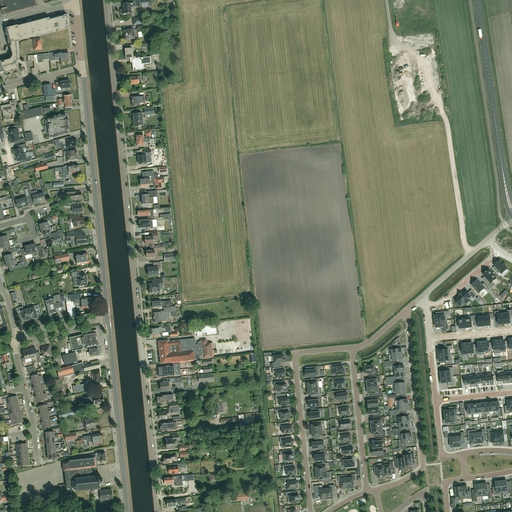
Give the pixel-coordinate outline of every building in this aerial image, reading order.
[(0,0),(0,2),(3,16),(38,7),(35,0),(0,0)] [(123,4),(123,9),(120,9),(120,10),(121,10),(121,14),(131,13),(130,7),(141,6),(141,8),(151,7),(150,0),(132,0),(133,2),(123,4)] [(33,37),(44,34),(56,31),(56,32),(68,28),(68,25),(67,14),(53,18),(53,19),(49,20),(49,18),(41,20),(29,23),(18,26),(18,25),(17,25),(6,28),(10,43),(18,41),(18,40),(21,40),(33,37)] [(134,18),(134,22),(135,25),(141,24),(142,24),(141,17),(134,18)] [(142,28),(143,28),(143,25),(136,26),(137,29),(123,31),(124,35),(123,35),(123,40),(125,39),(125,40),(138,38),(137,32),(142,32),(142,28)] [(164,33),(158,34),(151,35),(152,42),(165,39),(164,33)] [(5,78),(6,82),(27,77),(25,71),(27,70),(24,59),(20,60),(18,41),(10,43),(13,55),(11,56),(9,58),(10,60),(1,62),(5,78)] [(135,57),(133,57),(132,48),(124,49),(125,58),(131,58),(131,60),(133,60),(133,59),(135,59),(135,57)] [(50,61),(59,60),(59,59),(61,59),(61,63),(70,62),(69,52),(55,54),(55,53),(38,55),(38,63),(43,62),(43,60),(50,59),(50,61)] [(133,60),(131,60),(132,60),(133,70),(134,70),(136,70),(137,70),(143,70),(143,64),(151,63),(150,57),(139,58),(139,57),(138,58),(135,59),(133,59),(133,60)] [(141,82),(141,76),(129,77),(130,85),(138,84),(138,82),(141,82)] [(60,82),(60,83),(56,83),(56,86),(60,86),(61,89),(70,88),(70,87),(71,87),(71,85),(70,85),(70,81),(60,82)] [(45,96),(56,95),(55,89),(52,90),(51,84),(43,86),(45,96)] [(140,103),(145,102),(144,95),(139,96),(131,96),(132,106),(140,105),(140,103)] [(13,118),(18,117),(15,101),(9,102),(10,104),(0,106),(1,110),(2,110),(3,116),(12,114),(13,118)] [(144,113),(141,113),(133,114),(134,126),(143,125),(142,118),(145,118),(145,115),(154,114),(153,108),(144,109),(144,113)] [(67,115),(65,115),(65,114),(47,119),(47,127),(45,127),(46,131),(48,131),(49,139),(67,133),(69,133),(68,129),(69,129),(68,118),(67,118),(67,115)] [(9,131),(10,137),(17,135),(18,135),(17,130),(22,129),(21,125),(11,127),(12,131),(9,131)] [(136,139),(136,140),(150,139),(149,136),(151,136),(151,134),(154,134),(155,133),(156,132),(155,131),(154,131),(154,130),(145,131),(146,136),(143,137),(143,135),(136,135),(136,136),(135,136),(135,140),(136,139)] [(18,140),(17,135),(10,137),(9,137),(10,142),(13,142),(14,145),(24,142),(23,139),(18,140)] [(73,140),(71,140),(65,141),(65,138),(54,141),(56,147),(66,145),(66,149),(71,149),(71,147),(77,147),(77,146),(77,145),(77,139),(73,140)] [(13,150),(14,156),(21,154),(22,154),(21,149),(25,148),(25,144),(15,146),(16,150),(13,150)] [(139,164),(147,163),(146,155),(145,156),(145,155),(151,154),(151,150),(145,150),(145,151),(142,151),(142,156),(138,156),(139,164)] [(21,154),(14,156),(13,156),(14,161),(17,161),(18,164),(28,161),(27,158),(22,159),(21,154)] [(36,172),(48,169),(46,163),(34,166),(36,172)] [(60,168),(61,177),(61,178),(67,178),(66,176),(70,175),(69,173),(79,172),(78,168),(79,168),(78,165),(66,166),(65,167),(60,168)] [(143,178),(140,179),(140,182),(141,186),(150,185),(150,183),(155,183),(156,188),(162,188),(161,183),(168,182),(167,177),(157,178),(157,177),(143,178)] [(35,205),(40,203),(38,195),(37,195),(36,191),(31,192),(30,188),(27,189),(29,196),(32,195),(34,202),(35,205)] [(71,200),(81,199),(81,192),(75,193),(75,190),(66,190),(67,196),(70,195),(71,200)] [(153,197),(157,197),(156,190),(145,192),(145,195),(141,195),(142,205),(150,204),(153,204),(153,197)] [(82,205),(80,206),(80,202),(73,203),(64,204),(64,207),(73,208),(73,213),(83,212),(82,205)] [(80,225),(84,225),(83,218),(80,218),(80,215),(69,216),(70,222),(73,222),(74,228),(81,227),(80,225)] [(140,220),(140,223),(139,223),(139,227),(147,226),(148,229),(153,229),(153,226),(153,219),(140,220)] [(83,232),(77,233),(70,234),(70,235),(67,235),(67,242),(71,242),(71,241),(76,240),(77,244),(81,244),(81,245),(85,244),(85,243),(86,243),(86,238),(85,238),(85,235),(84,236),(83,232)] [(154,247),(153,246),(153,239),(158,239),(157,233),(151,234),(151,237),(144,237),(145,244),(150,244),(150,247),(154,247)] [(397,249),(397,259),(429,259),(429,249),(431,249),(431,241),(399,241),(399,249),(397,249)] [(27,255),(32,254),(33,257),(30,245),(25,247),(27,255)] [(154,257),(155,257),(154,251),(163,250),(163,247),(159,248),(159,246),(153,246),(154,247),(150,247),(150,251),(146,251),(146,258),(150,257),(151,258),(153,258),(154,257)] [(56,264),(69,260),(68,253),(54,257),(56,264)] [(77,265),(89,263),(88,259),(87,253),(76,255),(77,265)] [(165,262),(175,261),(175,254),(164,255),(165,262)] [(502,273),(506,269),(507,269),(504,266),(506,265),(503,262),(502,263),(499,260),(494,265),(495,266),(492,269),(497,275),(500,272),(501,274),(502,273)] [(157,270),(161,269),(160,263),(154,263),(155,268),(147,268),(148,276),(158,275),(157,270)] [(483,275),(487,280),(484,283),(490,289),(495,285),(491,281),(495,277),(488,270),(483,275)] [(87,285),(87,284),(88,284),(88,281),(87,281),(86,275),(80,275),(80,272),(77,272),(71,273),(72,277),(77,277),(78,286),(87,285)] [(154,284),(152,284),(149,284),(150,292),(159,291),(159,287),(162,287),(161,279),(154,280),(154,284)] [(476,279),(471,284),(479,294),(484,289),(486,291),(489,288),(484,282),(481,285),(476,279)] [(466,289),(459,296),(464,302),(472,295),(474,298),(477,296),(472,291),(470,293),(466,289)] [(325,301),(324,290),(320,291),(318,292),(319,299),(316,299),(316,305),(320,305),(319,301),(325,301)] [(330,297),(329,290),(327,291),(327,290),(324,290),(325,301),(330,300),(331,304),(334,304),(333,297),(330,297)] [(397,302),(396,302),(398,301),(391,293),(387,297),(394,305),(397,302)] [(58,312),(57,309),(61,308),(60,304),(58,295),(53,296),(54,299),(51,300),(51,299),(50,300),(45,301),(49,315),(58,312)] [(382,301),(389,308),(391,307),(394,305),(387,297),(382,301)] [(479,297),(476,299),(481,305),(484,303),(479,297)] [(89,309),(94,308),(93,298),(82,299),(81,299),(82,309),(85,309),(86,311),(89,311),(89,309)] [(373,304),(378,309),(380,307),(385,312),(385,311),(386,312),(389,309),(388,309),(389,308),(382,301),(378,304),(376,302),(373,304)] [(33,319),(37,319),(36,313),(40,312),(38,305),(36,306),(35,307),(34,308),(32,308),(31,308),(28,308),(27,308),(30,319),(33,318),(33,319)] [(378,319),(377,318),(379,317),(374,312),(376,310),(372,305),(370,307),(372,310),(368,314),(375,322),(378,319)] [(30,319),(27,308),(24,309),(23,307),(16,309),(18,315),(22,314),(24,321),(25,320),(25,321),(29,320),(29,319),(30,319)] [(155,321),(163,321),(162,312),(154,312),(155,321)] [(171,316),(170,312),(163,312),(163,321),(172,321),(172,316),(171,316)] [(306,321),(308,321),(312,320),(312,317),(308,317),(307,312),(298,313),(299,318),(306,317),(306,321)] [(435,318),(434,318),(434,322),(445,321),(444,315),(447,315),(447,312),(439,312),(439,316),(434,316),(435,318)] [(509,315),(503,315),(504,324),(510,324),(510,319),(511,318),(511,314),(511,312),(509,313),(509,315)] [(370,325),(372,323),(372,324),(375,322),(368,314),(364,317),(370,325)] [(489,317),(483,317),(484,326),(490,326),(489,321),(492,320),(492,314),(489,315),(489,317)] [(497,314),(494,314),(495,320),(498,320),(498,325),(504,324),(503,315),(497,316),(497,314)] [(470,319),(464,319),(465,328),(471,328),(470,323),(473,322),(473,316),(470,317),(470,319)] [(477,316),(475,316),(475,322),(478,322),(479,327),(484,326),(483,317),(478,318),(477,316)] [(366,328),(367,328),(370,326),(369,325),(370,325),(364,317),(359,321),(357,318),(355,320),(359,325),(361,323),(366,328)] [(459,318),(456,318),(456,324),(459,324),(460,329),(465,328),(464,319),(459,320),(459,318)] [(306,321),(302,321),(303,325),(296,325),(296,330),(305,330),(305,325),(309,324),(308,321),(306,321)] [(350,335),(350,334),(352,334),(351,327),(354,327),(353,321),(350,321),(350,324),(345,325),(346,336),(350,335)] [(445,321),(434,322),(435,326),(436,327),(440,327),(441,330),(449,329),(449,326),(445,326),(445,321)] [(332,336),(334,336),(333,329),(336,329),(336,322),(333,323),(333,326),(327,327),(329,337),(332,337),(332,336)] [(339,326),(339,322),(336,322),(336,329),(339,328),(340,335),(342,335),(342,336),(346,336),(345,325),(339,326)] [(203,333),(208,332),(208,335),(218,334),(217,324),(207,325),(195,327),(195,334),(198,334),(198,336),(203,335),(203,333)] [(322,330),(323,337),(325,337),(325,338),(329,337),(327,327),(322,327),(322,324),(318,324),(319,331),(322,330)] [(171,332),(170,326),(158,327),(150,328),(151,333),(150,333),(150,334),(150,336),(151,337),(159,336),(159,333),(171,332)] [(73,352),(86,348),(86,347),(98,344),(95,332),(83,335),(69,338),(73,352)] [(199,357),(204,356),(204,359),(212,358),(212,354),(214,354),(213,350),(211,350),(211,347),(213,347),(213,343),(211,343),(207,343),(207,340),(205,339),(200,340),(200,341),(200,342),(197,342),(198,345),(196,345),(195,338),(169,341),(168,340),(158,342),(161,364),(194,360),(199,359),(199,357)] [(390,356),(402,354),(401,349),(400,349),(400,345),(391,346),(392,350),(389,350),(390,356)] [(47,358),(52,356),(50,346),(41,348),(43,356),(46,355),(47,358)] [(438,353),(437,353),(438,356),(448,355),(448,350),(451,349),(451,346),(442,347),(443,350),(438,351),(438,353)] [(31,358),(37,356),(35,348),(29,349),(31,358)] [(32,360),(31,358),(29,349),(22,351),(24,358),(22,358),(23,362),(32,360)] [(65,365),(77,362),(75,353),(62,356),(65,365)] [(402,354),(390,356),(392,356),(393,361),(391,361),(391,364),(394,364),(397,363),(397,360),(402,360),(402,354)] [(2,363),(3,365),(6,364),(7,370),(12,368),(9,359),(8,359),(7,355),(3,356),(3,355),(1,356),(1,357),(0,357),(1,359),(0,360),(1,362),(2,363)] [(271,368),(278,367),(282,366),(282,362),(285,362),(284,358),(283,358),(283,355),(271,356),(271,363),(270,363),(271,368)] [(448,355),(438,356),(438,360),(439,360),(439,362),(444,361),(444,365),(452,364),(452,361),(449,361),(448,355)] [(85,371),(100,368),(99,362),(98,360),(91,362),(91,364),(83,366),(83,362),(57,369),(59,380),(65,378),(81,373),(85,372),(85,371)] [(157,372),(173,370),(173,366),(179,366),(179,363),(173,364),(173,365),(158,367),(157,368),(157,372)] [(395,372),(405,371),(404,366),(397,366),(397,363),(394,364),(395,372)] [(345,374),(345,373),(346,373),(346,370),(345,370),(345,369),(344,369),(343,367),(342,367),(338,368),(337,365),(331,365),(332,369),(334,368),(335,375),(340,374),(340,375),(344,375),(344,374),(345,374)] [(365,374),(371,373),(371,376),(378,375),(378,370),(375,370),(374,366),(371,366),(371,365),(367,365),(367,367),(364,367),(365,374)] [(27,367),(27,370),(28,374),(35,372),(33,366),(27,367)] [(318,367),(312,367),(312,370),(305,371),(306,377),(319,376),(318,367)] [(278,368),(272,368),(272,374),(275,374),(276,378),(285,377),(285,370),(278,371),(278,368)] [(440,374),(440,378),(451,377),(450,371),(453,371),(453,368),(445,368),(445,372),(440,372),(440,374)] [(86,383),(74,386),(74,385),(71,386),(73,394),(87,390),(87,385),(99,384),(102,383),(103,381),(103,378),(101,377),(100,377),(99,371),(99,370),(91,372),(91,371),(88,372),(88,377),(91,376),(92,379),(86,381),(86,383)] [(405,371),(395,372),(393,372),(394,378),(392,378),(393,381),(399,380),(399,377),(405,377),(405,371)] [(366,384),(366,388),(378,386),(377,382),(380,382),(380,376),(372,377),(372,380),(366,381),(367,384),(366,384)] [(451,377),(440,378),(440,382),(441,381),(441,383),(446,383),(446,386),(455,385),(454,382),(451,382),(451,377)] [(161,391),(165,390),(165,391),(168,391),(168,390),(169,390),(168,383),(175,382),(175,378),(169,379),(169,381),(162,382),(162,384),(160,384),(161,391)] [(334,382),(335,389),(346,388),(345,385),(346,385),(346,381),(345,381),(338,381),(338,378),(332,379),(332,382),(334,382)] [(307,386),(308,389),(318,388),(319,388),(319,382),(320,382),(320,379),(314,379),(314,382),(306,383),(306,386),(307,386)] [(399,383),(399,380),(393,381),(393,384),(395,384),(395,389),(405,388),(405,383),(399,383)] [(275,392),(287,391),(286,384),(279,385),(279,382),(273,382),(273,385),(275,385),(275,392)] [(366,391),(368,391),(368,394),(374,394),(374,397),(382,396),(381,390),(379,390),(379,386),(378,386),(366,388),(366,391)] [(318,388),(308,389),(308,395),(315,394),(316,397),(322,397),(321,394),(318,394),(318,388)] [(405,388),(395,389),(396,395),(394,395),(394,398),(397,398),(401,397),(400,394),(406,394),(405,388)] [(340,391),(334,391),(334,397),(336,397),(337,401),(348,400),(348,398),(349,398),(348,394),(347,394),(347,393),(340,393),(340,391)] [(102,397),(97,397),(96,393),(83,396),(84,401),(82,402),(84,406),(91,404),(91,405),(95,404),(95,405),(95,404),(96,405),(98,405),(98,404),(103,403),(103,402),(104,402),(104,400),(103,400),(102,397)] [(166,403),(166,401),(173,401),(172,394),(162,395),(162,396),(157,397),(157,400),(158,404),(162,403),(162,404),(165,404),(165,403),(166,403)] [(288,402),(289,402),(288,398),(281,398),(281,394),(275,395),(275,402),(278,401),(279,406),(288,405),(288,402)] [(9,398),(6,399),(7,404),(18,401),(16,396),(9,398)] [(321,397),(315,398),(315,401),(311,401),(309,401),(309,402),(308,402),(309,406),(310,406),(310,408),(322,407),(321,397)] [(368,404),(367,405),(367,408),(368,408),(379,407),(378,400),(380,400),(379,397),(373,398),(373,401),(368,401),(368,404)] [(401,397),(397,398),(398,406),(408,405),(408,400),(401,400),(401,397)] [(18,401),(7,404),(8,410),(19,407),(18,401)] [(339,411),(340,416),(349,415),(349,412),(350,412),(350,408),(349,408),(342,408),(342,405),(336,406),(336,412),(339,411)] [(409,411),(408,405),(398,406),(399,415),(402,414),(402,411),(409,411)] [(19,407),(8,410),(10,415),(20,412),(19,407)] [(159,413),(159,419),(169,417),(168,413),(170,412),(170,413),(176,412),(175,411),(179,411),(179,407),(169,408),(169,410),(168,410),(160,411),(161,412),(159,413)] [(379,407),(368,408),(369,415),(375,414),(375,417),(381,417),(381,413),(379,414),(379,407)] [(444,413),(444,414),(444,417),(455,416),(454,411),(457,410),(457,407),(449,408),(449,411),(444,411),(444,413)] [(76,408),(61,412),(58,413),(59,418),(62,417),(63,418),(78,414),(76,408)] [(280,420),(290,419),(289,412),(282,412),(282,409),(276,410),(277,415),(280,415),(280,420)] [(310,419),(320,418),(320,412),(323,412),(323,409),(317,409),(317,412),(309,413),(310,419)] [(20,412),(10,415),(11,420),(22,417),(20,412)] [(399,423),(409,422),(408,417),(403,417),(402,414),(399,415),(400,418),(399,418),(399,423)] [(455,416),(444,417),(444,421),(445,421),(445,423),(450,422),(450,426),(459,425),(458,421),(455,422),(455,416)] [(22,417),(11,420),(12,425),(14,425),(15,427),(21,426),(20,423),(23,423),(22,417)] [(371,428),(382,427),(381,423),(384,423),(384,417),(376,418),(377,421),(371,422),(371,425),(370,425),(370,428),(371,428)] [(83,426),(85,425),(86,429),(96,427),(93,418),(88,419),(87,418),(82,419),(83,426)] [(343,419),(337,420),(338,423),(339,423),(340,429),(351,428),(351,426),(352,426),(351,422),(350,422),(350,421),(344,422),(343,419)] [(160,426),(160,430),(169,430),(169,429),(172,429),(171,424),(176,424),(175,421),(168,421),(168,423),(161,423),(161,426),(160,426)] [(311,425),(312,431),(322,430),(323,430),(323,424),(324,424),(324,421),(318,421),(318,424),(311,425)] [(409,422),(399,423),(400,429),(401,429),(401,431),(404,431),(404,428),(409,428),(409,422)] [(282,433),(292,433),(291,430),(292,430),(292,426),(291,426),(284,426),(284,423),(277,424),(277,427),(281,427),(282,433)] [(505,426),(502,426),(502,430),(497,431),(498,443),(504,442),(503,438),(503,436),(506,435),(505,426)] [(382,427),(371,428),(372,435),(378,435),(378,438),(386,437),(385,431),(382,432),(382,427)] [(461,445),(461,444),(463,444),(462,440),(462,437),(465,437),(464,428),(461,428),(461,432),(456,433),(457,446),(461,445)] [(470,428),(467,428),(467,431),(468,437),(471,437),(472,444),(474,444),(474,445),(478,444),(476,431),(471,432),(470,428)] [(493,444),(498,443),(497,431),(491,431),(491,428),(488,428),(488,431),(489,437),(492,437),(493,444)] [(450,433),(450,429),(446,430),(447,432),(447,439),(451,438),(451,445),(453,445),(453,446),(457,446),(456,433),(450,433)] [(482,431),(476,431),(478,444),(481,444),(481,443),(483,443),(483,441),(483,436),(486,435),(485,429),(482,429),(482,431)] [(322,430),(312,431),(313,437),(320,436),(320,439),(326,439),(326,436),(323,436),(322,430)] [(404,431),(401,431),(399,432),(399,440),(412,439),(411,433),(404,434),(404,431)] [(64,434),(66,441),(76,440),(75,432),(64,434)] [(342,438),(343,442),(352,441),(351,434),(345,435),(345,432),(339,433),(339,438),(342,438)] [(84,441),(88,440),(89,447),(93,446),(93,445),(103,443),(102,438),(103,438),(102,434),(92,436),(87,437),(84,437),(84,441)] [(176,441),(179,440),(178,435),(171,435),(172,438),(165,439),(166,449),(175,448),(174,444),(176,444),(176,441)] [(293,444),(293,439),(285,440),(285,437),(279,438),(280,443),(283,443),(283,447),(293,446),(292,444),(293,444)] [(372,449),(383,448),(383,444),(385,444),(385,438),(377,439),(378,442),(372,442),(372,449)] [(406,445),(412,444),(412,439),(399,440),(402,440),(402,445),(403,445),(403,448),(406,448),(406,445)] [(314,448),(321,448),(321,451),(327,451),(327,447),(326,448),(325,441),(313,442),(314,448)] [(343,452),(344,455),(353,454),(353,452),(354,452),(354,449),(353,449),(353,448),(346,449),(346,446),(340,446),(340,452),(343,452)] [(383,452),(383,448),(372,449),(371,450),(372,453),(373,453),(373,456),(379,455),(379,458),(387,457),(386,452),(383,452)] [(294,460),(293,453),(287,454),(286,451),(279,452),(280,455),(282,455),(283,461),(294,460)] [(327,451),(317,452),(317,455),(314,455),(315,462),(326,461),(325,455),(327,455),(327,451)] [(70,460),(63,463),(64,471),(65,473),(97,469),(97,462),(106,461),(106,460),(107,460),(106,457),(105,452),(98,453),(96,453),(96,454),(90,455),(91,457),(70,460)] [(172,460),(177,459),(177,456),(176,456),(176,453),(170,454),(171,457),(164,457),(164,459),(162,459),(161,461),(162,462),(163,463),(172,462),(172,460)] [(405,458),(406,469),(406,466),(413,466),(412,460),(415,460),(415,454),(412,454),(412,456),(405,456),(405,458)] [(406,469),(405,458),(401,459),(401,456),(395,457),(396,464),(399,464),(399,470),(403,469),(403,470),(406,470),(406,469)] [(347,461),(347,458),(341,458),(341,464),(344,464),(344,468),(355,467),(355,466),(356,466),(355,463),(354,463),(354,462),(353,462),(353,460),(347,461)] [(383,466),(385,478),(385,476),(391,476),(391,470),(394,469),(393,462),(387,462),(388,465),(383,466)] [(180,471),(179,468),(186,467),(185,463),(177,464),(177,467),(168,468),(168,469),(167,469),(167,471),(168,471),(168,473),(172,472),(172,474),(176,473),(176,472),(180,471)] [(316,467),(316,473),(326,472),(326,466),(329,466),(328,463),(322,464),(323,467),(316,467)] [(288,465),(282,466),(282,471),(285,471),(286,475),(295,474),(295,471),(296,471),(296,468),(295,468),(295,467),(288,468),(288,465)] [(378,479),(385,478),(383,466),(383,467),(377,468),(377,465),(374,465),(374,473),(377,473),(378,479)] [(103,484),(103,481),(103,479),(99,480),(99,476),(98,476),(97,469),(65,473),(67,489),(73,488),(77,491),(93,489),(100,489),(100,484),(103,484)] [(326,472),(316,473),(317,479),(324,479),(324,482),(330,481),(330,478),(327,478),(326,472)] [(352,475),(351,475),(350,476),(350,478),(347,478),(348,488),(354,488),(353,481),(356,480),(355,474),(352,475)] [(175,486),(183,485),(182,476),(174,476),(175,477),(172,477),(164,478),(165,484),(175,483),(175,486)] [(348,488),(347,478),(341,479),(341,476),(338,476),(338,482),(341,482),(342,490),(345,490),(345,489),(348,488)] [(297,485),(297,481),(290,482),(289,478),(283,478),(284,485),(287,484),(287,489),(297,488),(297,485)] [(504,480),(501,481),(502,494),(508,493),(508,494),(511,493),(511,487),(507,487),(506,482),(506,481),(504,481),(504,480)] [(496,489),(493,489),(493,495),(496,495),(496,494),(502,494),(501,481),(497,481),(497,482),(495,482),(496,489)] [(485,483),(481,484),(482,497),(488,496),(488,499),(491,499),(490,490),(487,490),(487,484),(485,484),(485,483)] [(476,491),(472,492),(473,502),(477,501),(477,497),(482,497),(481,484),(477,484),(477,485),(475,485),(476,491)] [(329,489),(326,489),(327,499),(333,499),(332,492),(335,491),(335,485),(329,486),(329,489)] [(327,499),(326,489),(322,490),(322,486),(316,486),(317,493),(320,493),(321,500),(327,499)] [(456,492),(455,492),(455,493),(456,492),(456,495),(456,498),(451,498),(452,504),(455,504),(455,500),(462,499),(461,486),(457,487),(457,488),(455,488),(456,492)] [(461,486),(462,499),(468,499),(471,499),(471,493),(467,493),(467,487),(465,487),(465,486),(461,486)] [(97,494),(100,493),(101,501),(112,500),(111,490),(100,491),(100,489),(93,489),(93,495),(97,495),(97,494)] [(299,502),(299,495),(291,496),(291,492),(285,492),(285,496),(287,496),(288,503),(299,502)] [(248,493),(246,493),(235,494),(236,501),(249,500),(248,493)] [(167,507),(171,507),(171,508),(176,507),(175,503),(185,502),(185,498),(166,500),(167,504),(166,504),(166,506),(167,506),(167,507)]
